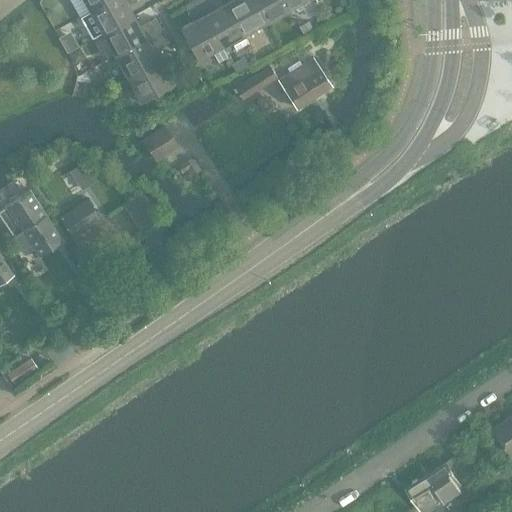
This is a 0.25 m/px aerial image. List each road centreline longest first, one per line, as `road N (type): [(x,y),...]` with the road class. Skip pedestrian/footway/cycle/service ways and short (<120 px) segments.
road 1 (tertiary): [(0,440),(351,197)]
road 2 (residential): [(311,511),(511,378)]
road 3 (tertiary): [(351,197),(391,178),(439,112),(451,72),(448,0)]
road 4 (tertiary): [(438,0),(425,95),(410,126),(351,197)]
